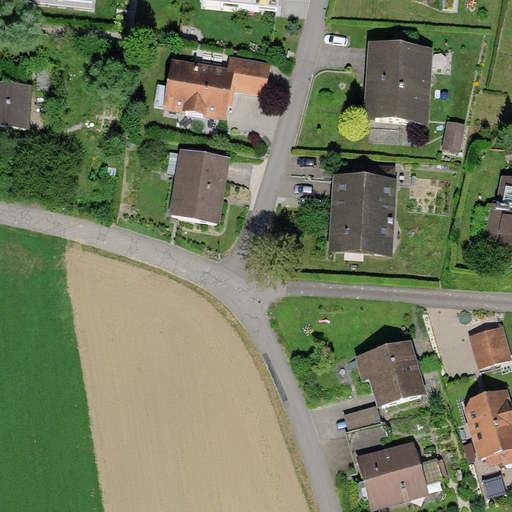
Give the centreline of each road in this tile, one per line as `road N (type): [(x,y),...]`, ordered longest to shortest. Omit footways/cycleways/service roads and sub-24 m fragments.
road 1 (residential): [(321,0),(252,255),(220,282)]
road 2 (residential): [(511,301),(270,288),(239,298)]
road 3 (residential): [(220,282),(105,236),(0,211)]
road 4 (residential): [(324,511),(258,328),(239,298)]
